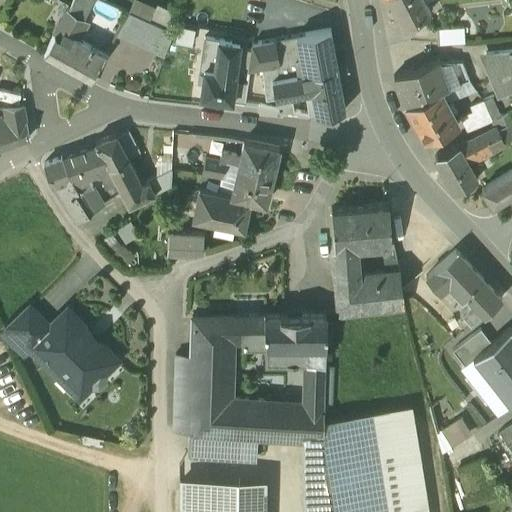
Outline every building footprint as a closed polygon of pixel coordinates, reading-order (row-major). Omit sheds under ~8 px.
[(95,0),(73,0),(68,11),(84,20),(93,4),(95,0)] [(387,0),(401,26),(429,13),(424,3),(423,0),(387,0)] [(326,12),(299,3),(303,36),(330,31),(326,12)] [(105,56),(74,38),(84,20),(68,11),(43,53),(91,80),(105,56)] [(173,34),(130,14),(117,37),(164,58),(173,34)] [(181,26),(177,41),(191,44),(195,30),(181,26)] [(463,28),(436,29),(437,45),(464,43),(463,28)] [(303,36),(297,37),(301,61),(295,62),(298,76),(317,72),(337,69),(330,31),(303,36)] [(281,40),(286,64),(295,62),(301,61),(297,37),(281,40)] [(231,42),(204,38),(200,71),(203,71),(203,70),(235,75),(238,48),(230,47),(231,42)] [(281,40),(273,42),(278,65),(286,64),(281,40)] [(273,42),(252,46),(251,50),(249,71),(262,68),(278,65),(273,42)] [(251,50),(238,48),(235,75),(234,83),(247,85),(249,71),(251,50)] [(511,51),(485,54),(493,72),(488,74),(497,96),(511,89),(511,51)] [(286,64),(278,65),(281,79),(298,76),(295,62),(286,64)] [(437,62),(394,78),(404,106),(441,92),(447,89),(438,62),(437,62)] [(461,63),(438,62),(447,89),(468,81),(461,63)] [(278,65),(262,68),(264,84),(273,82),(273,81),(281,79),(278,65)] [(337,69),(317,72),(320,91),(340,88),(337,69)] [(235,75),(203,70),(203,71),(200,98),(232,103),(234,83),(235,75)] [(311,93),(320,91),(317,72),(298,76),(281,79),(273,81),(273,82),(264,84),(265,98),(309,90),(311,93)] [(247,85),(234,83),(232,103),(231,110),(243,112),(244,104),(247,85)] [(320,91),(311,93),(316,116),(345,111),(340,88),(320,91)] [(441,92),(404,106),(424,141),(457,127),(441,92)] [(22,96),(5,97),(0,95),(0,106),(2,107),(3,108),(23,107),(22,96)] [(482,102),(470,107),(473,113),(487,112),(482,102)] [(23,107),(3,108),(2,107),(4,121),(8,120),(10,126),(26,122),(23,107)] [(495,109),(487,112),(490,120),(498,117),(495,109)] [(511,111),(498,117),(490,120),(491,122),(493,128),(496,127),(504,144),(511,139),(511,111)] [(487,112),(473,113),(460,118),(467,132),(491,122),(490,120),(487,112)] [(26,122),(10,126),(8,120),(4,121),(2,122),(2,119),(0,119),(0,149),(29,139),(26,122)] [(493,128),(435,158),(444,178),(453,193),(476,180),(473,175),(467,165),(479,158),(504,144),(496,127),(493,128)] [(129,132),(117,138),(128,159),(140,153),(129,132)] [(115,135),(94,142),(96,146),(61,158),(70,178),(77,190),(92,186),(88,177),(95,174),(97,179),(111,174),(109,168),(128,159),(117,138),(115,135)] [(278,150),(243,142),(239,160),(238,166),(273,173),(278,150)] [(222,162),(205,158),(202,174),(222,177),(224,170),(226,163),(238,166),(239,160),(223,156),(222,162)] [(77,190),(70,178),(61,158),(44,165),(52,186),(53,186),(76,224),(91,214),(77,190)] [(479,158),(467,165),(473,175),(485,169),(479,158)] [(128,159),(109,168),(111,174),(116,184),(122,195),(128,207),(170,187),(170,169),(141,184),(128,159)] [(238,166),(226,163),(224,170),(236,173),(238,166)] [(273,173),(238,166),(236,173),(230,198),(248,202),(265,205),(273,173)] [(511,193),(511,171),(482,190),(492,206),(511,193)] [(116,184),(96,194),(92,186),(77,190),(91,214),(122,195),(116,184)] [(230,198),(199,191),(193,220),(243,230),(248,202),(230,198)] [(388,206),(331,210),(333,248),(355,247),(386,244),(391,244),(388,206)] [(194,234),(168,232),(167,256),(194,258),(194,234)] [(392,271),(357,275),(355,247),(333,248),(338,313),(403,306),(399,274),(398,270),(392,271)] [(501,301),(455,252),(426,278),(439,293),(448,284),(460,298),(462,300),(467,296),(484,316),(501,301)] [(484,316),(467,296),(462,300),(465,304),(469,308),(459,316),(470,328),(484,316)] [(462,300),(460,298),(457,301),(462,307),(465,304),(462,300)] [(49,326),(29,306),(1,334),(22,356),(30,348),(28,346),(49,326)] [(117,360),(67,309),(49,326),(28,346),(30,348),(69,389),(78,380),(87,389),(90,386),(97,386),(103,381),(103,374),(117,360)] [(241,315),(192,315),(190,356),(188,430),(188,431),(187,452),(190,456),(228,458),(229,434),(255,435),(303,439),(304,408),(304,403),(229,398),(231,340),(241,342),(241,315)] [(326,315),(241,315),(241,342),(241,344),(264,344),(265,355),(300,355),(300,361),(304,361),(305,361),(324,361),(326,315)] [(511,368),(511,332),(510,330),(491,346),(471,361),(491,386),(511,368)] [(471,361),(491,346),(479,331),(452,352),(464,367),(471,361)] [(190,356),(175,355),(173,431),(188,431),(188,430),(190,356)] [(324,361),(305,361),(304,403),(304,408),(303,439),(303,444),(302,497),(303,511),(332,511),(324,462),(321,439),(322,419),(324,361)] [(511,408),(511,368),(491,386),(510,410),(511,408)] [(428,511),(411,404),(346,415),(361,511),(428,511)] [(361,511),(346,415),(322,419),(321,439),(324,462),(332,511),(361,511)] [(461,420),(441,431),(449,447),(470,436),(461,420)] [(511,423),(499,432),(506,446),(511,442),(511,423)] [(255,435),(229,434),(228,458),(254,459),(255,435)] [(484,456),(455,468),(466,495),(495,483),(484,456)] [(264,511),(264,478),(179,478),(179,511),(264,511)]
